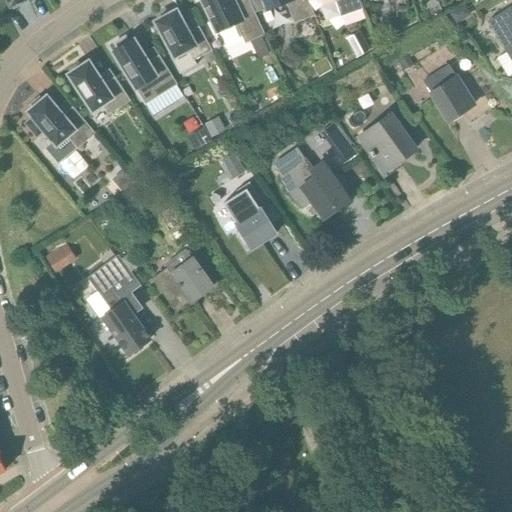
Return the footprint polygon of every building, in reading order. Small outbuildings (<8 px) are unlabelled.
[(5,0),(10,8),(12,7),(13,9),(27,3),(26,0),(5,0)] [(200,0),(216,34),(235,25),(245,45),(250,42),(261,37),(264,36),(247,0),(200,0)] [(261,0),(266,11),(286,4),(294,24),(295,24),(312,18),(314,17),(307,0),(261,0)] [(362,9),(358,0),(335,0),(341,17),(362,9)] [(449,13),(456,25),(471,16),(464,4),(449,13)] [(511,59),(511,8),(489,22),(511,59)] [(199,27),(188,33),(183,25),(176,12),(155,23),(174,59),(186,52),(192,62),(204,56),(212,51),(199,27)] [(347,39),(357,58),(370,51),(360,32),(347,39)] [(250,42),(258,59),(269,54),(261,37),(250,42)] [(147,63),(133,40),(128,43),(125,38),(113,45),(117,50),(112,53),(145,105),(177,86),(159,56),(147,63)] [(208,63),(216,58),(212,51),(204,56),(208,63)] [(409,56),(398,62),(404,72),(414,66),(409,56)] [(110,115),(130,102),(114,78),(103,85),(88,63),(68,76),(92,113),(104,105),(110,115)] [(449,66),(423,82),(449,121),(474,105),(449,66)] [(58,164),(75,149),(76,151),(94,136),(71,109),(62,116),(46,98),(41,102),(39,99),(30,106),(32,109),(27,113),(32,118),(24,125),(36,139),(43,132),(52,142),(45,149),(58,164)] [(391,115),(359,138),(384,172),(416,150),(391,115)] [(226,130),(218,116),(204,124),(212,138),(226,130)] [(187,137),(195,151),(210,142),(202,129),(187,137)] [(334,150),(345,164),(357,155),(346,141),(334,150)] [(323,164),(314,170),(306,158),(305,159),(298,148),(272,165),(280,176),(282,184),(287,193),(294,201),(302,209),(313,202),(324,218),(349,201),(330,174),(323,164)] [(239,159),(235,152),(218,162),(223,169),(239,159)] [(160,156),(152,161),(159,171),(167,165),(160,156)] [(112,180),(122,191),(132,182),(123,171),(112,180)] [(237,234),(248,251),(275,233),(268,221),(277,215),(262,192),(259,194),(245,172),(231,180),(233,184),(218,195),(242,232),(237,234)] [(115,227),(110,218),(99,224),(103,233),(115,227)] [(57,274),(64,269),(54,253),(47,258),(57,274)] [(112,311),(102,318),(128,355),(151,339),(133,315),(142,309),(131,293),(141,285),(119,255),(88,279),(112,311)] [(168,301),(174,296),(184,308),(213,287),(193,259),(172,275),(168,269),(153,280),(168,301)]
